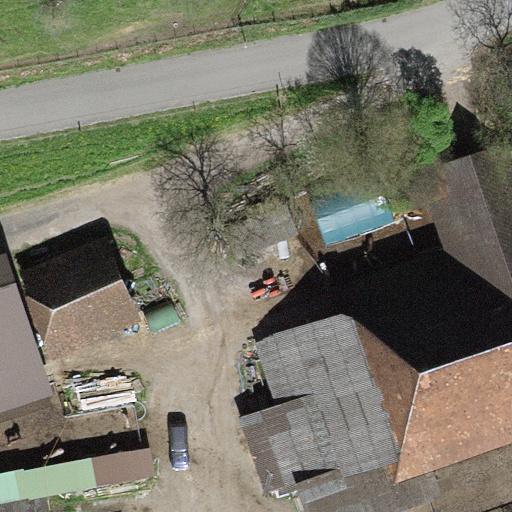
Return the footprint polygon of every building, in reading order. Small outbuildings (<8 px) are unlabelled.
[(511,145),(436,172),(431,159),(386,174),(399,210),(441,196),(474,275),(261,348),(282,407),(244,419),(265,479),(303,466),(318,511),(374,511),(428,494),(410,444),(511,408),(511,145)] [(225,228),(235,255),(296,232),(285,204),(225,228)] [(18,270),(51,357),(142,323),(109,236),(18,270)] [(6,252),(0,254),(0,411),(53,394),(6,252)] [(20,511),(18,501),(0,504),(0,511),(20,511)]
